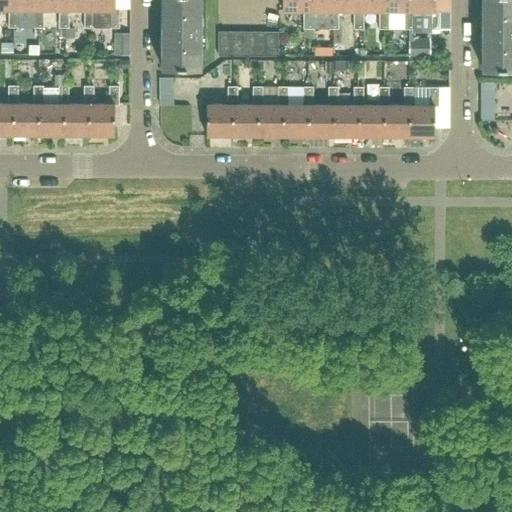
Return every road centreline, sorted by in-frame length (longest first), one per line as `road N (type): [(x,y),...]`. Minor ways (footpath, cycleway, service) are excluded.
road 1 (residential): [(140,166),(462,167)]
road 2 (residential): [(462,167),(463,0)]
road 3 (residential): [(140,166),(141,0)]
road 4 (residential): [(0,164),(140,166)]
